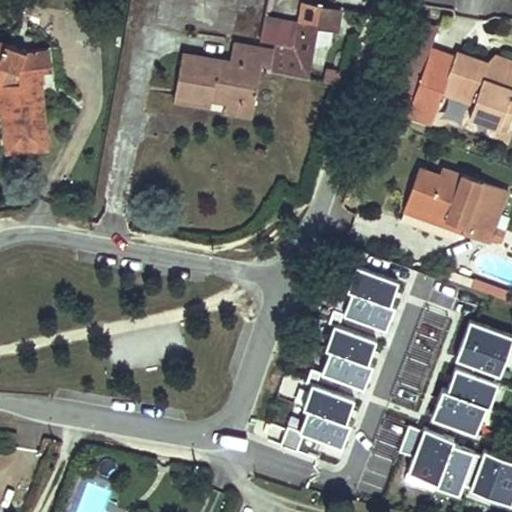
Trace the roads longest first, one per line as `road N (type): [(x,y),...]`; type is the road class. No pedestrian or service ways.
road 1 (residential): [(286,280),(234,415),(213,433),(0,399)]
road 2 (residential): [(286,280),(394,0)]
road 3 (residential): [(286,280),(46,236),(0,245)]
